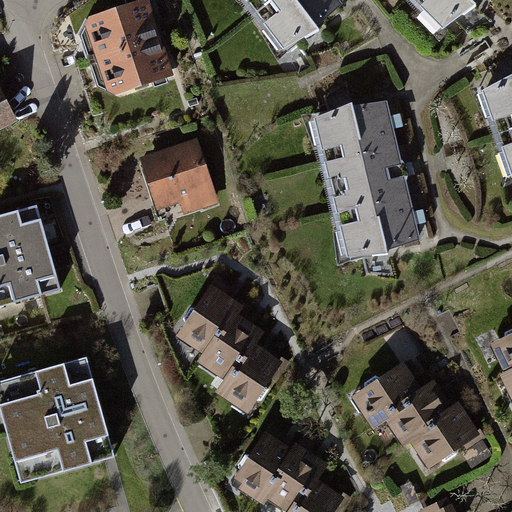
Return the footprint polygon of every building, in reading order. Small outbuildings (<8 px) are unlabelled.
[(335,0),(246,0),(284,51),(342,9),(335,0)] [(406,0),(441,34),(475,0),(406,0)] [(92,20),(90,29),(112,94),(121,98),(177,79),(150,2),(92,20)] [(511,81),(482,93),(511,180),(511,81)] [(0,130),(20,121),(0,82),(0,130)] [(385,104),(313,122),(347,260),(419,242),(385,104)] [(197,140),(138,158),(154,210),(176,203),(179,215),(217,203),(197,140)] [(39,209),(0,219),(0,311),(62,295),(39,209)] [(214,278),(174,337),(203,356),(232,313),(238,305),(224,296),(229,289),(214,278)] [(259,330),(232,313),(203,356),(198,364),(224,382),(251,341),(259,330)] [(511,334),(490,345),(506,378),(511,374),(511,334)] [(283,362),(251,341),(224,382),(216,394),(247,415),(283,362)] [(83,352),(0,375),(0,422),(16,479),(111,452),(83,352)] [(404,365),(351,398),(369,427),(384,418),(422,394),(404,365)] [(511,374),(506,378),(501,381),(511,402),(511,374)] [(422,394),(384,418),(401,445),(410,441),(453,413),(436,386),(422,394)] [(453,413),(410,441),(428,469),(479,437),(461,409),(453,413)] [(271,426),(231,485),(257,502),(261,497),(291,452),(280,444),(285,436),(271,426)] [(291,452),(261,497),(283,511),(291,511),(314,478),(323,464),(306,453),(313,443),(305,437),(299,447),(295,445),(291,452)] [(336,511),(345,499),(314,478),(291,511),(336,511)]
